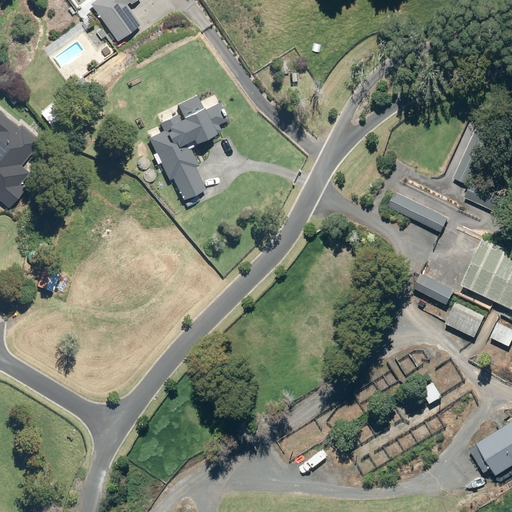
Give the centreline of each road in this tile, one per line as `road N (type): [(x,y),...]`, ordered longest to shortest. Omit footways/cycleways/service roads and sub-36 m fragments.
road 1 (track): [(154,511),(181,489),(233,476),(438,472),(489,414),(511,401)]
road 2 (residential): [(339,145),(284,242),(172,358),(119,431)]
road 3 (residential): [(339,145),(349,110),(392,62),(451,43),(511,36)]
road 4 (residential): [(511,65),(411,96),(339,145)]
road 5 (residential): [(119,431),(0,354)]
